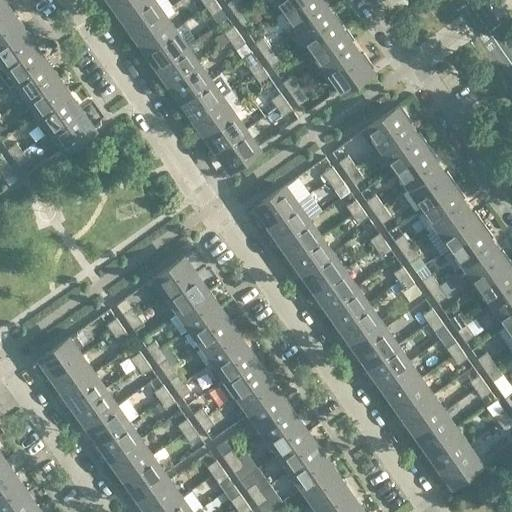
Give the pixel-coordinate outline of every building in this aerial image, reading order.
[(0,0),(0,15),(10,9),(3,0),(0,0)] [(143,0),(114,0),(115,1),(113,2),(122,15),(143,0)] [(163,12),(154,0),(143,0),(122,15),(131,28),(133,27),(136,31),(163,12)] [(221,8),(215,0),(214,0),(206,6),(212,14),(221,8)] [(238,0),(230,0),(227,2),(235,14),(244,7),(238,0)] [(278,0),(285,8),(296,0),(278,0)] [(322,0),(296,0),(285,8),(299,28),(327,8),(322,0)] [(252,19),(244,7),(235,14),(243,25),(252,19)] [(333,15),(327,8),(299,28),(312,48),(344,25),(336,13),(333,15)] [(0,40),(22,26),(10,9),(0,15),(0,40)] [(174,28),(163,12),(136,31),(138,34),(136,36),(145,49),(174,28)] [(239,33),(233,25),(224,31),(229,40),(239,33)] [(353,37),(344,25),(312,48),(326,67),(355,47),(350,40),(353,37)] [(33,42),(22,26),(0,40),(0,56),(4,63),(33,42)] [(186,45),(174,28),(145,49),(155,62),(157,60),(159,64),(186,45)] [(244,42),(239,33),(229,40),(235,48),(244,42)] [(264,36),(255,42),(263,53),(272,47),(264,36)] [(45,59),(33,42),(4,63),(0,65),(0,73),(8,85),(45,59)] [(198,62),(186,45),(159,64),(162,68),(160,69),(169,82),(198,62)] [(280,58),(272,47),(263,53),(271,65),(280,58)] [(360,54),(355,47),(326,67),(341,88),(372,65),(363,52),(360,54)] [(57,76),(45,59),(8,85),(20,102),(28,96),(57,76)] [(262,67),(256,59),(247,65),(253,73),(262,67)] [(210,79),(198,62),(169,82),(178,96),(180,94),(183,98),(210,79)] [(268,75),(262,67),(253,73),(259,82),(268,75)] [(220,72),(210,79),(183,98),(186,101),(184,103),(193,116),(222,95),(231,89),(220,72)] [(291,75),(282,81),(290,93),(299,86),(291,75)] [(69,92),(57,76),(28,96),(40,113),(69,92)] [(307,98),(299,86),(290,93),(298,104),(307,98)] [(80,109),(69,92),(40,113),(51,129),(80,109)] [(286,100),(280,92),(271,98),(277,107),(286,100)] [(233,112),(222,95),(193,116),(202,129),(204,128),(206,131),(233,112)] [(292,109),(286,100),(277,107),(283,115),(292,109)] [(409,117),(399,104),(368,126),(382,147),(411,126),(406,119),(409,117)] [(92,126),(80,109),(51,129),(56,136),(51,140),(58,150),(55,152),(56,153),(101,121),(100,120),(92,126)] [(245,129),(233,112),(206,131),(209,135),(207,136),(216,149),(245,129)] [(416,134),(411,126),(382,147),(396,166),(428,144),(419,132),(416,134)] [(258,146),(245,129),(216,149),(225,162),(227,161),(231,165),(258,146)] [(16,142),(7,148),(13,157),(22,150),(16,142)] [(436,156),(428,144),(396,166),(410,186),(439,165),(433,158),(436,156)] [(28,159),(22,150),(13,157),(19,165),(28,159)] [(347,154),(338,161),(346,172),(355,166),(347,154)] [(18,178),(6,161),(0,165),(0,171),(9,184),(18,178)] [(337,174),(331,165),(322,172),(328,180),(337,174)] [(444,173),(439,165),(410,186),(423,205),(455,183),(447,171),(444,173)] [(363,177),(355,166),(346,172),(354,183),(363,177)] [(343,182),(337,174),(328,180),(334,188),(343,182)] [(464,195),(455,183),(423,205),(437,225),(466,205),(461,197),(464,195)] [(297,202),(285,185),(257,204),(261,208),(259,209),(268,223),(297,202)] [(375,193),(366,200),(374,211),(383,205),(375,193)] [(361,207),(355,199),(346,205),(352,213),(361,207)] [(309,219),(297,202),(268,223),(277,236),(279,234),(282,238),(309,219)] [(391,216),(383,205),(374,211),(382,222),(391,216)] [(471,212),(466,205),(437,225),(451,245),(483,222),(474,210),(471,212)] [(367,215),(361,207),(352,213),(358,222),(367,215)] [(320,236),(309,219),(282,238),(284,241),(282,243),(291,256),(320,236)] [(492,235),(483,222),(451,245),(465,265),(494,244),(489,237),(492,235)] [(384,240),(378,232),(369,238),(375,247),(384,240)] [(402,233),(393,239),(401,250),(410,244),(402,233)] [(332,252),(320,236),(291,256),(301,269),(303,268),(305,271),(332,252)] [(390,249),(384,240),(375,247),(381,255),(390,249)] [(418,255),(410,244),(401,250),(409,262),(418,255)] [(499,252),(494,244),(465,265),(479,284),(511,262),(502,250),(499,252)] [(192,251),(191,250),(147,282),(150,281),(157,291),(162,287),(167,294),(196,273),(184,257),(192,251)] [(344,269),(332,252),(305,271),(308,275),(306,276),(315,289),(344,269)] [(511,263),(511,262),(479,284),(493,304),(511,290),(511,263)] [(408,274),(402,265),(393,272),(399,280),(408,274)] [(356,286),(344,269),(315,289),(324,302),(326,301),(329,305),(356,286)] [(430,272),(421,279),(429,290),(438,284),(430,272)] [(208,290),(196,273),(167,294),(179,310),(208,290)] [(414,282),(408,274),(399,280),(405,288),(414,282)] [(446,295),(438,284),(429,290),(437,301),(446,295)] [(367,302),(356,286),(329,305),(331,308),(329,310),(338,323),(367,302)] [(219,307),(208,290),(179,310),(191,327),(219,307)] [(511,290),(493,304),(507,324),(511,319),(511,290)] [(380,320),(367,302),(338,323),(348,336),(350,334),(353,339),(380,320)] [(131,306),(122,312),(128,321),(137,315),(131,306)] [(231,323),(219,307),(191,327),(202,344),(231,323)] [(437,315),(431,307),(422,313),(428,322),(437,315)] [(458,312),(449,318),(457,329),(466,323),(458,312)] [(143,323),(137,315),(128,321),(134,330),(143,323)] [(443,324),(437,315),(428,322),(434,330),(443,324)] [(122,326),(116,317),(106,323),(113,332),(122,326)] [(243,340),(231,323),(202,344),(214,360),(243,340)] [(474,334),(466,323),(457,329),(465,341),(474,334)] [(128,334),(122,326),(113,332),(119,341),(128,334)] [(397,344),(384,326),(357,345),(361,350),(359,351),(368,364),(397,344)] [(77,332),(77,331),(32,363),(40,358),(52,375),(81,354),(76,348),(82,344),(75,334),(77,332)] [(155,340),(146,346),(152,354),(161,348),(155,340)] [(255,357),(243,340),(214,360),(226,377),(255,357)] [(461,349),(455,340),(446,347),(452,355),(461,349)] [(408,361),(397,344),(368,364),(377,377),(379,376),(381,380),(408,361)] [(167,356),(161,348),(152,354),(158,363),(167,356)] [(467,357),(461,349),(452,355),(458,363),(467,357)] [(145,359),(139,351),(130,357),(136,365),(145,359)] [(486,351),(477,357),(485,369),(494,362),(486,351)] [(93,371),(81,354),(52,375),(61,388),(63,386),(66,390),(93,371)] [(266,373),(255,357),(226,377),(219,382),(230,399),(238,394),(266,373)] [(151,367),(145,359),(136,365),(142,374),(151,367)] [(420,377),(408,361),(381,380),(384,383),(382,385),(391,398),(420,377)] [(502,374),(494,362),(485,369),(493,380),(502,374)] [(105,388),(93,371),(66,390),(68,393),(66,395),(76,408),(105,388)] [(178,373),(169,379),(175,388),(184,381),(178,373)] [(279,391),(266,373),(238,394),(250,411),(279,391)] [(484,382),(478,374),(469,380),(475,388),(484,382)] [(432,394),(420,377),(391,398),(400,411),(402,409),(405,413),(432,394)] [(190,390),(184,381),(175,388),(181,396),(190,390)] [(490,390),(484,382),(475,388),(481,397),(490,390)] [(169,392),(163,384),(154,390),(159,399),(169,392)] [(116,404),(105,388),(76,408),(85,421),(87,420),(89,423),(116,404)] [(174,401),(169,392),(159,399),(165,407),(174,401)] [(444,411),(432,394),(405,413),(408,417),(406,418),(415,431),(444,411)] [(296,415),(283,397),(255,418),(267,435),(296,415)] [(162,407),(158,401),(151,406),(155,412),(162,407)] [(128,421),(116,404),(89,423),(92,427),(90,428),(99,441),(128,421)] [(202,406),(193,413),(199,421),(208,415),(202,406)] [(508,415),(502,407),(493,413),(499,422),(508,415)] [(455,427),(444,411),(415,431),(424,444),(426,443),(428,446),(455,427)] [(214,423),(208,415),(199,421),(205,429),(214,423)] [(308,432),(296,415),(267,435),(279,452),(308,432)] [(511,424),(511,421),(508,415),(499,422),(505,430),(511,424)] [(192,426),(186,417),(177,424),(183,432),(192,426)] [(140,438),(128,421),(99,441),(108,454),(110,453),(113,457),(140,438)] [(198,434),(192,426),(183,432),(189,440),(198,434)] [(467,444),(455,427),(428,446),(431,450),(429,451),(438,464),(467,444)] [(319,448),(308,432),(279,452),(290,469),(319,448)] [(152,454),(140,438),(113,457),(115,460),(113,462),(123,475),(152,454)] [(480,461),(467,444),(438,464),(447,477),(449,476),(453,481),(480,461)] [(231,448),(222,454),(228,463),(237,456),(231,448)] [(331,465),(319,448),(290,469),(302,485),(331,465)] [(164,472),(152,454),(123,475),(132,488),(134,486),(137,491),(164,472)] [(243,465),(237,456),(228,463),(234,471),(243,465)] [(0,486),(15,475),(4,459),(0,461),(0,486)] [(221,467),(216,459),(206,465),(212,474),(221,467)] [(343,482),(331,465),(302,485),(314,502),(343,482)] [(227,476),(221,467),(212,474),(218,482),(227,476)] [(0,511),(27,492),(15,475),(0,486),(0,511)] [(158,511),(181,496),(169,478),(142,497),(145,502),(143,503),(148,511),(158,511)] [(255,481),(246,488),(251,496),(261,490),(255,481)] [(335,511),(355,498),(343,482),(314,502),(320,511),(335,511)] [(266,498),(261,490),(251,496),(257,505),(266,498)] [(34,511),(39,509),(27,492),(0,511),(34,511)] [(245,501),(239,492),(230,499),(236,507),(245,501)] [(192,511),(181,496),(158,511),(192,511)] [(364,511),(355,498),(335,511),(364,511)] [(246,511),(251,509),(245,501),(236,507),(239,511),(246,511)]
